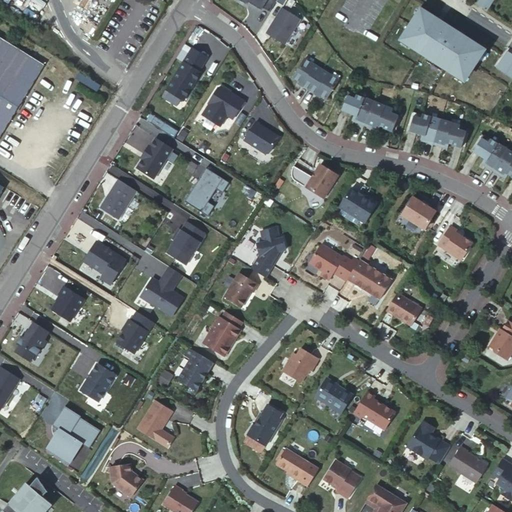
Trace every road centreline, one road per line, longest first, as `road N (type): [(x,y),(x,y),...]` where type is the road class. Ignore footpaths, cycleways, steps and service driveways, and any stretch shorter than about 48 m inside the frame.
road 1 (unclassified): [(183,5),(228,28),(321,144),(436,176),(511,218)]
road 2 (residential): [(425,379),(305,306),(237,377),(220,425),(240,487),(280,511)]
road 3 (unclassified): [(183,5),(0,302)]
road 4 (residential): [(511,231),(425,379)]
